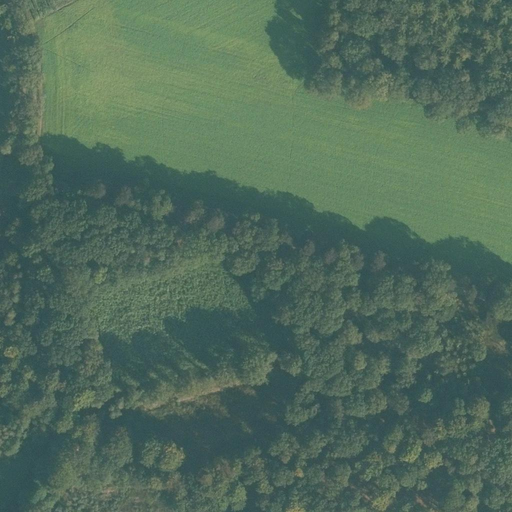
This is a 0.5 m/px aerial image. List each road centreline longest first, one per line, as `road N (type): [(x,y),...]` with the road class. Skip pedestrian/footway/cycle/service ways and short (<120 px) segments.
road 1 (track): [(511,301),(17,166)]
road 2 (track): [(0,207),(17,166),(21,109),(9,0)]
road 3 (track): [(454,286),(414,414)]
